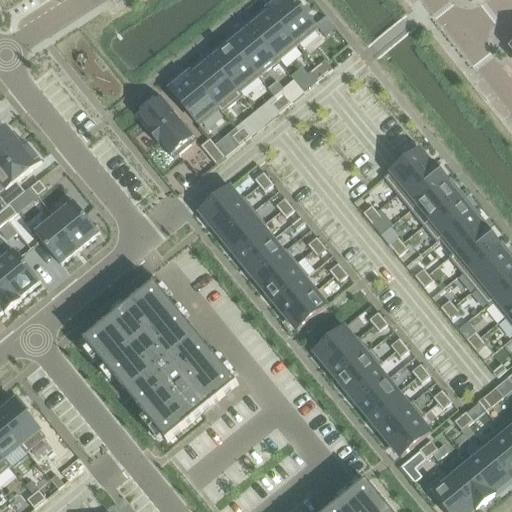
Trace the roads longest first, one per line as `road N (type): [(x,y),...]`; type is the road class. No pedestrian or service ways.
road 1 (residential): [(143,244),(436,4)]
road 2 (residential): [(0,60),(143,244)]
road 3 (residential): [(30,333),(125,454)]
road 4 (residential): [(143,244),(30,333)]
